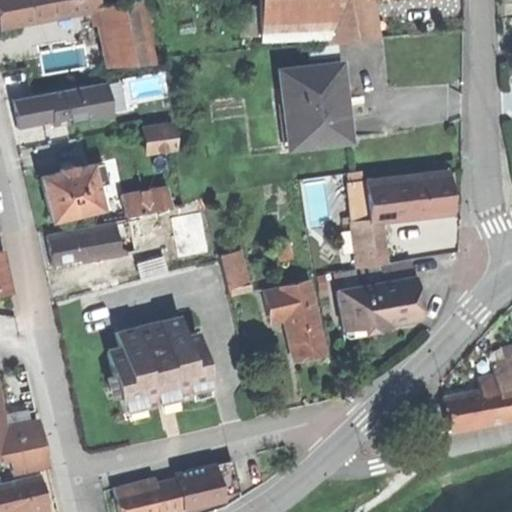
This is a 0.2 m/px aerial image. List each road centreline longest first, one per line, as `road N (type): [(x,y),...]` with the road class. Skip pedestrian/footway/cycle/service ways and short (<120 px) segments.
road 1 (residential): [(0,149),(74,471)]
road 2 (residential): [(74,471),(302,421),(342,453)]
road 3 (residential): [(477,0),(485,182),(511,272)]
road 4 (residential): [(342,453),(511,278)]
